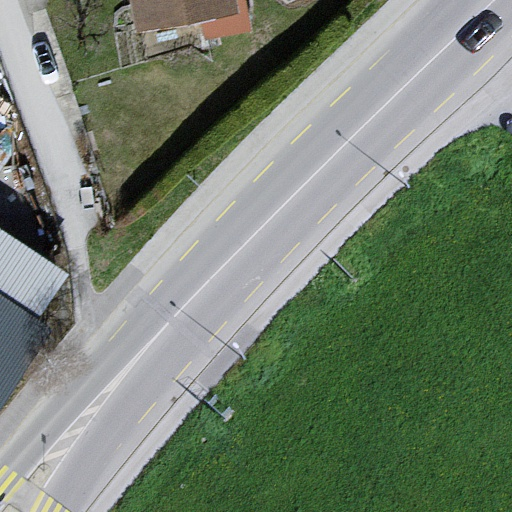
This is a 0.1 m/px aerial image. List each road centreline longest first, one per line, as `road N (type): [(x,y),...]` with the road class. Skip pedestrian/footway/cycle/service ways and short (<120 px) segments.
road 1 (primary): [(463,28),(280,201),(185,305)]
road 2 (primary): [(185,305),(90,370),(0,479)]
road 3 (primary): [(56,511),(136,406),(185,305)]
